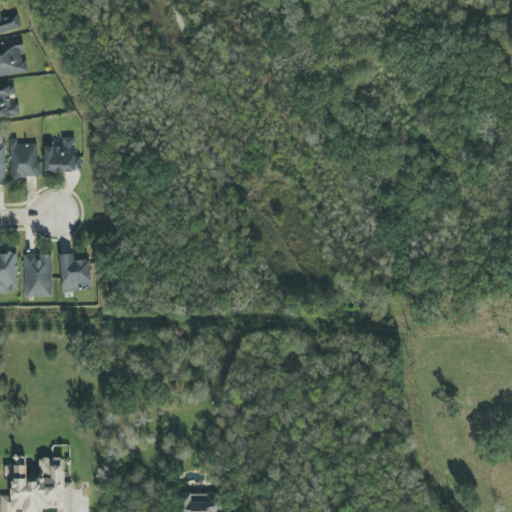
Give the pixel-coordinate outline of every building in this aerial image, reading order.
[(0,34),(22,28),(18,14),(2,19),(0,13),(0,34)] [(0,76),(28,73),(26,56),(25,56),(23,40),(0,43),(0,76)] [(19,104),(10,104),(10,96),(15,96),(15,86),(0,86),(0,117),(19,116),(19,104)] [(45,172),(81,171),(81,155),(75,156),(75,137),(62,138),(63,146),(44,146),(45,172)] [(38,143),(17,144),(17,138),(10,138),(11,178),(39,177),(38,143)] [(0,292),(18,292),(17,250),(0,250),(0,292)] [(24,255),(25,297),(53,296),(52,254),(24,255)] [(90,260),(74,261),(74,254),(61,255),(62,291),(91,290),(90,260)] [(64,459),(39,459),(39,480),(27,480),(27,466),(5,466),(5,477),(11,477),(11,495),(1,495),(0,511),(39,511),(39,509),(57,509),(56,511),(80,511),(72,511),(72,483),(64,483),(64,459)] [(181,494),(181,511),(217,511),(217,493),(181,494)]
